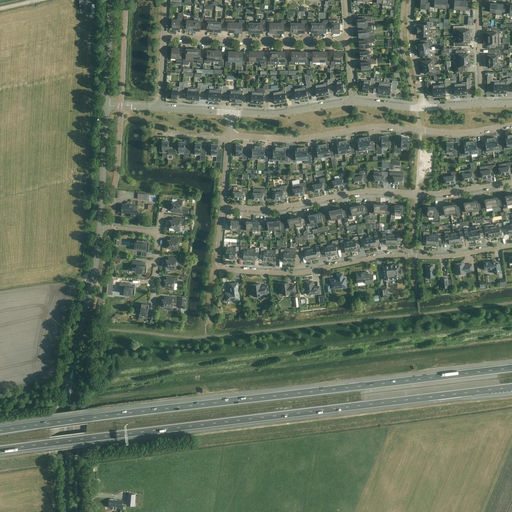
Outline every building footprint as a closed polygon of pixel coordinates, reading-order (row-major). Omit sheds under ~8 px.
[(417,0),(418,1),(421,1),(420,9),(429,9),(430,0),(428,0),(417,0)] [(446,0),(440,0),(440,8),(446,9),(446,8),(449,8),(450,2),(447,2),(446,0)] [(460,10),(461,0),(458,0),(454,0),(454,2),(451,2),(451,9),(460,10)] [(467,1),(461,0),(460,10),(469,10),(470,3),(467,3),(467,1)] [(496,15),(497,3),(490,3),(490,5),(487,5),(487,11),(490,11),(490,12),(496,13),(495,15),(496,15)] [(497,3),(496,15),(502,16),(502,12),(505,12),(506,6),(503,6),(503,4),(497,3)] [(172,20),(171,24),(172,24),(172,28),(172,29),(179,29),(179,26),(182,27),(183,14),(179,14),(177,20),(172,20)] [(358,19),(357,19),(358,26),(367,25),(367,21),(371,21),(371,16),(364,16),(358,16),(358,19)] [(186,30),(193,30),(194,21),(187,20),(187,17),(184,17),(183,24),(187,24),(186,29),(186,30)] [(200,21),(194,21),(193,30),(200,30),(200,22),(203,22),(204,18),(200,18),(200,21)] [(214,31),(214,22),(208,22),(208,18),(205,18),(204,22),(207,22),(207,30),(207,31),(214,31)] [(214,22),(214,31),(221,32),(221,31),(221,23),(224,23),(224,19),(221,19),(221,22),(214,22)] [(228,32),(235,32),(235,23),(228,23),(229,19),(225,19),(225,23),(228,23),(228,32)] [(239,23),(235,23),(235,32),(242,32),(242,24),(245,25),(245,20),(239,20),(239,23)] [(249,32),(256,32),(256,23),(249,23),(249,20),(246,20),(246,23),(249,23),(249,32)] [(259,23),(256,23),(256,32),(263,32),(263,30),(266,30),(266,20),(261,20),(259,23)] [(270,32),(277,32),(277,23),(273,23),(273,22),(271,20),(267,20),(267,30),(270,30),(270,32)] [(280,23),(277,23),(277,32),(284,32),(283,32),(283,27),(287,27),(287,20),(282,20),(280,23)] [(290,32),(297,32),(297,23),(291,23),(291,20),(288,20),(288,24),(291,24),(291,32),(290,32)] [(301,23),(297,23),(297,32),(305,32),(304,32),(304,24),(307,24),(307,20),(301,20),(301,23)] [(311,32),(318,32),(318,23),(315,23),(313,20),(308,20),(308,27),(311,27),(311,32)] [(322,23),(318,23),(318,32),(325,33),(325,32),(325,27),(328,27),(328,20),(324,20),(322,21),(322,23)] [(332,32),(332,33),(339,33),(339,32),(339,28),(340,28),(340,23),(332,23),(332,20),(329,20),(329,25),(332,25),(332,32)] [(417,30),(433,30),(429,30),(429,27),(433,27),(433,22),(421,21),(421,24),(418,24),(418,25),(418,27),(417,27),(417,30)] [(372,26),(365,26),(359,27),(359,30),(358,30),(359,37),(368,36),(368,32),(372,31),(372,26)] [(457,30),(457,36),(469,36),(469,34),(470,34),(470,30),(469,30),(469,29),(462,29),(462,26),(453,26),(454,30),(457,30)] [(487,39),(500,38),(499,32),(499,29),(491,28),(491,32),(487,32),(487,33),(486,33),(486,36),(487,36),(487,39)] [(433,30),(417,30),(417,32),(418,32),(418,33),(418,35),(421,35),(421,39),(433,38),(433,30)] [(469,38),(469,36),(457,36),(457,39),(455,39),(454,41),(454,47),(463,46),(463,43),(464,42),(470,42),(470,41),(471,41),(470,38),(469,38)] [(374,37),(366,37),(360,38),(360,41),(359,41),(360,48),(369,47),(368,43),(375,41),(374,37)] [(491,45),(492,46),(492,49),(503,49),(502,45),(500,45),(500,38),(487,39),(487,41),(486,41),(486,45),(487,45),(491,45)] [(418,50),(428,48),(428,44),(433,43),(432,39),(420,41),(421,44),(418,44),(419,47),(418,48),(418,50)] [(172,48),(172,49),(172,53),(171,53),(171,57),(175,58),(177,64),(181,64),(182,52),(179,51),(179,49),(172,48)] [(360,52),(361,59),(370,58),(369,51),(367,51),(367,48),(361,49),(361,52),(360,52)] [(430,57),(433,56),(432,52),(430,53),(428,48),(418,50),(419,51),(420,52),(420,55),(421,55),(422,58),(427,57),(430,57)] [(193,59),(193,49),(186,49),(187,49),(186,52),(183,52),(183,62),(189,62),(189,58),(193,59)] [(193,49),(193,59),(197,59),(198,63),(203,64),(203,53),(200,53),(200,50),(201,50),(193,49)] [(214,60),(215,51),(207,50),(207,51),(208,51),(207,56),(204,56),(204,63),(209,63),(212,62),(212,60),(214,60)] [(459,57),(459,60),(470,60),(470,56),(469,56),(469,54),(462,54),(462,50),(456,50),(456,56),(456,57),(459,57)] [(222,51),(215,51),(214,60),(218,60),(219,67),(224,67),(224,54),(221,54),(221,51),(222,51)] [(231,61),(235,61),(235,52),(228,52),(229,52),(229,54),(225,54),(225,67),(230,67),(231,61)] [(235,65),(242,65),(245,65),(245,61),(242,61),(242,52),(243,52),(235,52),(235,61),(235,65)] [(256,61),(256,52),(249,52),(250,52),(250,61),(246,61),(246,65),(250,65),(250,61),(256,61)] [(256,52),(256,61),(260,61),(262,68),(266,68),(266,54),(263,54),(263,52),(256,52)] [(274,61),(277,61),(277,52),(270,52),(271,52),(271,61),(268,61),(268,65),(273,65),(274,61)] [(277,52),(277,61),(281,61),(281,65),(287,65),(287,55),(284,55),(284,52),(285,52),(277,52)] [(299,61),(299,52),(292,52),(292,61),(289,61),(289,65),(294,65),(295,61),(299,61)] [(299,52),(299,61),(305,61),(305,65),(309,65),(309,58),(305,58),(305,52),(306,52),(299,52)] [(313,65),(313,64),(316,64),(316,61),(320,61),(320,52),(313,52),(313,58),(310,58),(310,65),(313,65)] [(320,52),(320,61),(326,61),(326,65),(330,65),(330,61),(327,61),(327,52),(320,52)] [(341,52),(334,52),(334,61),(331,61),(331,65),(334,65),(334,61),(342,61),(342,57),(341,57),(341,52)] [(488,61),(498,61),(498,57),(500,57),(501,56),(501,55),(501,52),(496,52),(496,55),(488,55),(488,61)] [(423,67),(434,65),(433,62),(438,61),(437,58),(436,58),(436,55),(433,56),(430,57),(430,60),(422,61),(422,63),(422,64),(422,66),(423,67)] [(376,58),(368,59),(361,59),(362,62),(361,62),(361,69),(371,69),(370,64),(376,64),(376,58)] [(470,64),(470,60),(459,60),(459,64),(457,65),(456,65),(456,71),(468,70),(468,66),(469,66),(469,64),(470,64)] [(498,61),(488,61),(488,68),(495,67),(495,70),(501,70),(501,66),(500,65),(498,65),(498,61)] [(434,65),(423,67),(423,69),(423,70),(423,72),(424,72),(425,74),(433,72),(434,75),(441,75),(439,68),(434,69),(434,65)] [(373,86),(375,76),(374,79),(371,78),(371,81),(361,80),(361,86),(362,86),(362,92),(368,92),(369,85),(373,86)] [(378,77),(375,76),(373,86),(378,86),(377,93),(383,94),(385,83),(377,82),(378,77)] [(500,93),(499,82),(492,82),(492,76),(487,76),(487,86),(493,86),(493,93),(500,93)] [(328,87),(332,87),(331,78),(331,79),(328,80),(328,83),(321,84),(323,95),(329,94),(328,87)] [(334,78),(331,78),(332,87),(336,86),(338,93),(344,92),(343,86),(345,86),(344,80),(334,82),(334,78)] [(460,83),(461,94),(467,94),(466,87),(471,87),(470,78),(467,78),(467,83),(460,83)] [(507,81),(499,82),(500,93),(506,93),(506,86),(510,86),(510,78),(507,78),(507,81)] [(307,86),(300,88),(302,99),(308,98),(306,91),(311,90),(309,80),(309,79),(306,79),(307,81),(306,81),(307,86)] [(446,84),(438,85),(439,96),(445,96),(445,89),(449,88),(449,79),(445,79),(446,84)] [(449,79),(449,88),(454,88),(454,95),(461,94),(460,83),(456,83),(456,80),(449,81),(449,79)] [(316,96),(323,95),(321,84),(313,85),(313,81),(309,82),(309,80),(311,90),(315,89),(316,96)] [(392,84),(385,83),(383,94),(389,95),(390,88),(396,88),(397,81),(392,81),(392,84)] [(178,92),(183,92),(183,82),(180,82),(179,87),(170,87),(170,93),(171,93),(171,98),(178,99),(178,92)] [(188,82),(183,82),(183,92),(187,92),(187,99),(193,100),(193,88),(188,88),(188,82)] [(439,96),(438,85),(431,85),(431,82),(427,83),(428,90),(432,90),(433,97),(439,96)] [(199,93),(204,93),(204,83),(198,83),(198,88),(193,88),(193,100),(199,100),(199,93)] [(208,100),(214,101),(215,89),(207,89),(207,85),(204,85),(204,83),(204,93),(208,93),(208,100)] [(286,90),(279,91),(280,102),(287,101),(285,94),(290,94),(288,85),(289,86),(285,87),(286,90)] [(291,85),(288,85),(290,94),(294,93),(295,100),(302,99),(300,88),(292,89),(291,85)] [(222,90),(215,89),(214,101),(220,101),(221,94),(225,94),(226,86),(223,86),(222,90)] [(226,86),(225,94),(230,95),(229,102),(235,102),(236,91),(229,90),(229,87),(226,87),(226,86)] [(244,91),(236,91),(235,102),(242,102),(242,95),(247,96),(247,88),(244,88),(244,91)] [(250,88),(247,88),(247,96),(251,96),(251,103),(257,103),(257,92),(250,92),(250,88)] [(258,88),(257,92),(257,103),(263,104),(263,97),(268,96),(268,89),(265,89),(265,90),(263,90),(263,89),(258,88)] [(271,89),(268,89),(268,96),(273,96),(274,103),(280,102),(279,91),(278,88),(271,89)] [(510,147),(511,146),(511,139),(511,135),(507,135),(508,136),(505,136),(506,142),(503,143),(504,150),(510,149),(510,147)] [(377,144),(377,154),(382,154),(382,148),(390,147),(390,141),(388,142),(388,136),(381,136),(381,143),(377,144)] [(362,150),(365,149),(363,137),(359,138),(360,139),(357,139),(358,145),(355,146),(357,155),(360,155),(360,152),(362,152),(362,150)] [(363,137),(365,149),(368,149),(369,151),(375,150),(373,143),(370,143),(369,137),(367,138),(367,137),(363,137)] [(396,143),(396,148),(395,153),(400,153),(401,148),(408,149),(409,143),(407,143),(408,138),(401,137),(401,144),(396,143)] [(494,137),(491,138),(493,150),(496,149),(496,151),(502,150),(501,143),(498,144),(497,138),(494,138),(494,137)] [(487,151),(493,150),(491,138),(487,139),(485,140),(485,146),(482,146),(484,153),(487,153),(487,151)] [(342,141),(345,153),(348,152),(348,154),(354,153),(353,146),(350,147),(349,141),(346,141),(346,140),(342,141)] [(160,146),(160,152),(168,153),(167,159),(172,159),(173,147),(168,147),(169,141),(162,141),(162,146),(160,146)] [(341,153),(345,153),(342,141),(339,141),(339,142),(336,143),(338,149),(334,149),(336,157),(339,157),(339,156),(342,155),(341,153)] [(468,154),(471,153),(470,141),(466,142),(464,143),(464,149),(461,149),(462,156),(468,156),(468,154)] [(470,141),(471,153),(477,153),(477,155),(481,154),(480,147),(477,147),(476,141),(474,142),(473,141),(470,141)] [(178,147),(177,147),(176,153),(184,154),(184,160),(189,160),(189,150),(185,149),(185,142),(179,142),(178,147)] [(444,147),(444,153),(454,154),(453,157),(457,157),(457,149),(453,149),(453,142),(446,142),(446,147),(444,147)] [(195,148),(193,148),(193,154),(201,155),(200,161),(205,161),(206,151),(201,150),(201,143),(195,143),(195,148)] [(208,149),(208,155),(217,155),(217,162),(221,162),(222,152),(217,151),(218,144),(211,144),(211,149),(208,149)] [(321,157),(324,156),(322,144),(318,145),(318,146),(316,146),(317,152),(314,153),(315,160),(321,159),(321,157)] [(326,144),(322,144),(324,156),(327,156),(327,158),(333,157),(332,150),(329,150),(328,144),(326,145),(326,144)] [(234,150),(234,156),(243,157),(243,160),(246,160),(247,152),(242,152),(243,145),(236,145),(236,150),(234,150)] [(258,158),(259,146),(255,146),(255,147),(252,146),(252,152),(249,152),(249,159),(255,160),(255,158),(258,158)] [(259,146),(258,158),(264,158),(264,160),(267,160),(267,153),(264,153),(265,147),(262,147),(262,146),(259,146)] [(279,159),(279,147),(276,147),(276,148),(273,148),(273,154),(270,153),(269,162),(273,162),(273,161),(276,161),(276,159),(279,159)] [(279,147),(279,159),(285,160),(285,162),(288,162),(288,154),(285,154),(286,148),(283,148),(283,147),(279,147)] [(296,160),(302,160),(301,147),(297,148),(295,149),(295,155),(292,155),(293,162),(296,162),(296,160)] [(301,147),(302,160),(305,159),(305,164),(311,163),(311,154),(308,154),(307,148),(305,148),(305,147),(301,147)] [(506,167),(498,168),(500,175),(510,173),(509,169),(511,168),(511,163),(511,162),(506,163),(506,167)] [(488,170),(480,171),(481,178),(492,176),(491,172),(494,171),(493,165),(487,166),(488,170)] [(461,171),(462,174),(463,181),(474,179),(473,175),(476,174),(475,168),(469,169),(469,170),(461,171)] [(352,177),(353,184),(364,183),(363,178),(366,178),(365,170),(359,171),(360,173),(355,174),(355,176),(352,177)] [(374,171),(374,175),(373,175),(373,182),(384,183),(384,178),(387,178),(388,172),(374,171)] [(443,177),(445,184),(455,182),(454,178),(458,177),(457,171),(451,172),(451,176),(443,177)] [(390,172),(389,178),(393,179),(392,183),(403,184),(404,177),(403,176),(403,173),(390,172)] [(332,181),(333,188),(344,186),(343,181),(346,181),(345,174),(339,176),(340,179),(332,181)] [(312,185),(314,192),(324,190),(323,185),(327,185),(325,177),(319,178),(320,183),(312,185)] [(292,189),(294,196),(305,194),(304,189),(307,189),(306,182),(300,183),(300,187),(292,189)] [(273,192),(274,200),(285,198),(284,193),(287,193),(286,185),(280,186),(281,191),(273,192)] [(233,191),(232,199),(243,199),(243,195),(247,195),(247,188),(241,188),(241,192),(238,192),(238,190),(237,189),(235,189),(234,190),(234,191),(233,191)] [(254,189),(254,193),(253,193),(252,200),(263,200),(263,196),(267,196),(267,189),(254,189)] [(511,204),(511,198),(511,194),(507,195),(507,196),(505,196),(506,198),(503,199),(503,198),(502,198),(504,209),(508,208),(507,205),(511,204)] [(483,209),(492,207),(491,197),(486,198),(486,199),(485,199),(485,202),(482,202),(482,201),(483,209)] [(495,197),(491,197),(492,207),(501,206),(502,206),(500,198),(500,199),(497,200),(497,197),(495,197)] [(182,207),(182,201),(178,200),(178,203),(172,202),(171,209),(177,210),(177,213),(188,214),(189,208),(182,207)] [(474,200),(470,201),(471,211),(480,209),(481,209),(480,201),(479,201),(479,203),(477,203),(476,201),(474,201),(474,200)] [(471,211),(470,201),(466,201),(466,202),(464,203),(464,205),(461,205),(461,204),(461,205),(462,212),(471,211)] [(122,204),(121,212),(131,212),(130,216),(136,217),(137,210),(137,206),(133,205),(130,204),(131,203),(129,202),(127,204),(127,205),(122,204)] [(380,213),(380,203),(376,203),(376,204),(374,204),(374,206),(371,206),(371,205),(370,213),(371,213),(380,213)] [(385,203),(380,203),(380,213),(389,214),(390,206),(389,206),(389,207),(386,207),(387,204),(385,204),(385,203)] [(449,204),(451,214),(457,213),(457,216),(460,216),(461,216),(459,205),(458,205),(459,206),(456,206),(455,204),(454,204),(453,203),(449,204)] [(361,204),(356,205),(358,215),(367,213),(366,205),(366,206),(363,207),(363,205),(361,205),(361,204)] [(442,216),(451,214),(449,204),(445,205),(445,206),(443,206),(443,208),(441,209),(440,208),(441,216),(442,216)] [(358,215),(356,205),(352,205),(352,206),(350,207),(351,209),(348,210),(348,208),(347,209),(349,220),(350,220),(350,219),(353,219),(352,216),(358,215)] [(392,206),(391,215),(391,218),(395,218),(395,215),(401,216),(401,213),(402,213),(402,210),(403,210),(404,210),(404,209),(405,208),(405,207),(404,206),(403,205),(395,205),(395,206),(392,206)] [(435,207),(427,206),(426,207),(425,207),(425,208),(425,209),(425,210),(426,211),(427,211),(427,214),(428,214),(428,217),(434,217),(434,220),(437,221),(438,208),(435,208),(435,207)] [(339,208),(335,209),(337,219),(346,217),(345,209),(345,210),(342,211),(341,208),(340,209),(339,208)] [(337,219),(335,209),(331,209),(331,210),(329,211),(330,213),(327,214),(327,213),(326,213),(328,221),(328,220),(337,219)] [(319,212),(315,213),(317,223),(325,221),(326,221),(324,213),(324,214),(321,215),(321,212),(319,213),(319,212)] [(317,223),(315,213),(310,214),(310,215),(309,215),(309,217),(306,218),(306,217),(307,225),(308,225),(308,224),(317,223)] [(298,216),(294,217),(296,227),(305,225),(304,217),(303,217),(304,218),(301,219),(300,217),(298,217),(298,216)] [(296,227),(294,217),(290,218),(290,219),(288,219),(288,221),(286,222),(285,221),(287,229),(296,227)] [(183,222),(183,218),(176,218),(176,221),(170,220),(169,227),(175,228),(175,230),(179,231),(180,222),(183,222)] [(278,219),(273,220),(274,230),(280,229),(281,233),(284,232),(284,233),(283,221),(283,222),(280,223),(280,220),(278,220),(278,219)] [(238,220),(230,220),(229,220),(229,221),(228,221),(228,222),(228,223),(228,224),(229,224),(230,225),(230,227),(231,227),(231,230),(237,231),(237,234),(240,234),(241,222),(238,222),(238,220)] [(252,230),(253,220),(248,220),(248,221),(246,221),(246,223),(243,223),(243,222),(243,230),(252,230)] [(253,220),(252,230),(261,231),(262,231),(262,223),(262,224),(259,224),(259,222),(257,221),(257,220),(253,220)] [(274,230),(273,220),(269,220),(269,221),(267,221),(267,224),(265,224),(265,223),(264,223),(265,231),(274,230)] [(511,221),(509,222),(509,221),(503,222),(505,229),(508,229),(509,235),(511,234),(511,221)] [(499,225),(493,226),(495,237),(497,237),(501,237),(500,230),(503,230),(501,223),(498,223),(499,225)] [(483,236),(482,225),(473,227),(473,229),(475,240),(477,240),(477,241),(481,240),(480,236),(483,236)] [(495,237),(493,226),(487,227),(487,225),(484,226),(485,235),(488,235),(489,239),(492,238),(492,237),(495,237)] [(475,240),(473,229),(467,230),(467,228),(464,229),(465,236),(468,235),(469,242),(473,241),(475,240)] [(457,230),(457,232),(453,232),(455,243),(457,243),(458,244),(461,243),(461,240),(464,239),(463,236),(462,229),(459,229),(457,229),(457,230)] [(394,230),(394,233),(391,233),(392,245),(394,244),(394,245),(398,245),(397,241),(400,241),(400,231),(397,231),(397,230),(394,230)] [(453,244),(455,243),(453,232),(450,233),(450,230),(444,231),(445,239),(446,242),(449,242),(449,245),(453,245),(453,244)] [(392,245),(391,233),(385,234),(385,232),(382,232),(382,242),(385,242),(386,246),(389,245),(392,245)] [(429,245),(432,246),(432,234),(429,234),(429,232),(423,232),(423,239),(426,239),(426,246),(429,246),(429,245)] [(374,235),(369,236),(371,247),(373,247),(373,248),(377,247),(376,244),(379,243),(377,233),(374,234),(374,235)] [(432,234),(432,246),(434,246),(438,247),(438,240),(441,240),(441,233),(437,233),(436,234),(436,235),(432,234)] [(355,239),(349,240),(351,251),(354,251),(354,252),(357,251),(356,244),(359,244),(357,236),(354,237),(355,239)] [(369,248),(371,247),(369,236),(363,238),(363,236),(359,237),(361,243),(364,243),(365,249),(369,249),(369,248)] [(181,241),(182,238),(174,237),(174,240),(168,240),(167,247),(173,247),(173,250),(177,250),(178,241),(181,241)] [(136,247),(136,250),(141,251),(141,256),(146,257),(147,251),(148,251),(149,241),(137,240),(137,242),(135,242),(135,247),(136,247)] [(332,244),(329,244),(332,255),(334,255),(334,256),(338,255),(336,248),(339,248),(338,240),(332,241),(332,244)] [(349,252),(351,251),(349,240),(343,241),(343,240),(340,240),(341,247),(344,247),(346,253),(349,252)] [(329,256),(332,255),(329,244),(327,245),(326,242),(320,244),(322,251),(325,251),(326,257),(329,256)] [(310,248),(312,259),(314,259),(318,259),(317,252),(320,252),(318,245),(315,245),(315,247),(310,248)] [(236,248),(226,248),(226,256),(229,256),(229,260),(232,260),(232,259),(235,259),(235,253),(238,254),(239,247),(236,246),(236,248)] [(250,249),(247,249),(247,246),(241,246),(240,254),(243,254),(243,261),(247,261),(247,260),(249,260),(250,249)] [(312,259),(310,248),(307,249),(306,246),(300,248),(302,255),(305,255),(306,261),(310,260),(312,259)] [(250,249),(249,260),(251,260),(251,261),(255,261),(255,255),(258,255),(259,248),(256,248),(256,249),(250,249)] [(269,261),(270,250),(264,250),(264,248),(261,248),(260,255),(263,255),(263,262),(267,262),(267,261),(269,261)] [(285,248),(283,249),(281,249),(280,256),(283,256),(283,263),(287,263),(287,262),(289,262),(290,251),(290,248),(285,248)] [(270,250),(269,261),(271,261),(271,262),(275,262),(275,256),(278,256),(279,249),(276,249),(276,250),(270,250)] [(293,251),(290,251),(289,262),(291,263),(295,264),(295,257),(298,257),(299,249),(293,249),(293,251)] [(170,257),(170,260),(166,260),(165,267),(172,267),(171,270),(175,270),(176,261),(179,261),(180,258),(170,257)] [(141,261),(133,261),(132,267),(136,268),(136,272),(146,273),(147,266),(141,265),(141,261)] [(495,261),(484,262),(484,270),(493,269),(494,273),(501,273),(500,266),(496,266),(495,261)] [(454,269),(454,270),(454,273),(455,273),(456,273),(456,274),(465,273),(465,272),(472,271),(472,264),(462,265),(461,263),(455,264),(455,269),(454,269)] [(399,265),(383,266),(385,280),(390,279),(390,280),(395,280),(395,279),(401,278),(400,274),(401,273),(401,269),(400,269),(399,265)] [(434,265),(425,266),(426,278),(435,277),(434,265)] [(368,272),(356,273),(357,282),(365,282),(365,283),(373,282),(372,275),(368,275),(368,272)] [(346,287),(346,283),(345,278),(343,278),(343,274),(337,274),(337,279),(330,280),(330,284),(326,285),(327,293),(330,292),(330,289),(346,287)] [(178,278),(170,277),(167,277),(167,280),(164,280),(163,286),(170,287),(169,290),(174,290),(174,283),(177,283),(178,278)] [(306,289),(305,290),(305,293),(306,294),(307,294),(320,293),(319,286),(313,287),(312,281),(305,282),(306,289)] [(134,294),(135,288),(129,287),(129,284),(120,283),(119,289),(124,289),(124,296),(128,296),(128,294),(134,294)] [(231,293),(226,293),(226,301),(239,299),(237,283),(230,284),(231,293)] [(280,287),(280,288),(280,290),(281,291),(282,291),(282,295),(289,294),(289,292),(296,292),(295,285),(289,286),(288,283),(281,283),(282,287),(280,287)] [(260,284),(252,285),(253,296),(261,295),(261,294),(269,293),(268,285),(260,286),(260,284)] [(176,303),(177,298),(168,297),(168,300),(162,299),(161,306),(168,307),(167,309),(172,310),(172,303),(176,303)] [(145,317),(150,318),(151,311),(148,310),(148,304),(142,304),(141,314),(145,314),(145,317)] [(126,505),(135,506),(136,494),(128,493),(126,505)] [(108,507),(116,508),(122,509),(123,501),(109,499),(108,507)]
